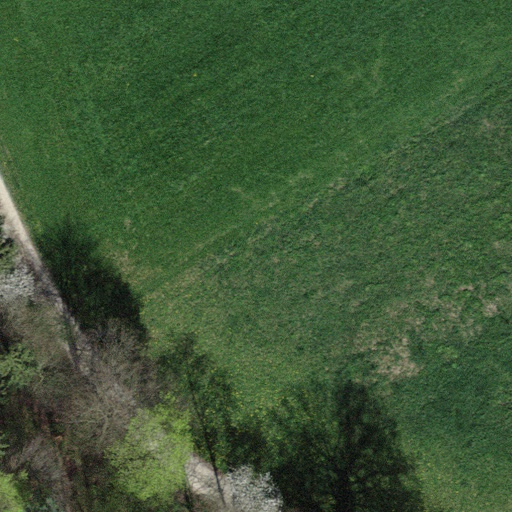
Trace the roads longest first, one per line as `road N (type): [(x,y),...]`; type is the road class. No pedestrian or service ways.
road 1 (track): [(108,399),(0,178)]
road 2 (track): [(259,511),(108,399)]
